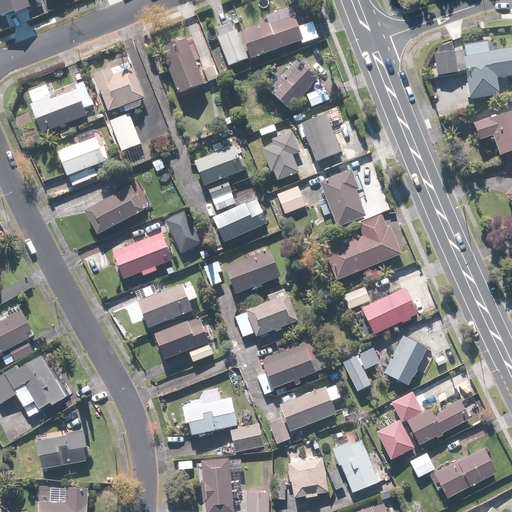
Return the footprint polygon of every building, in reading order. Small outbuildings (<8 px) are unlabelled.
[(41,1),(32,5),(37,16),(46,12),(41,1)] [(215,38),(226,69),(299,43),(300,47),(318,41),(312,25),(297,30),(289,7),(261,17),(264,25),(239,35),(237,30),(215,38)] [(200,87),(184,42),(159,51),(176,96),(200,87)] [(437,78),(461,73),(464,87),(511,77),(511,50),(460,61),(458,51),(432,56),(437,78)] [(286,113),(314,79),(292,61),(264,95),(286,113)] [(109,71),(91,78),(105,115),(120,109),(123,114),(139,108),(137,102),(142,101),(128,66),(110,73),(109,71)] [(38,136),(84,117),(74,93),(50,103),(44,89),(27,96),(31,106),(27,108),(38,136)] [(328,101),(323,89),(303,97),(308,109),(328,101)] [(328,122),(325,113),(322,107),(305,113),(309,123),(299,126),(313,164),(339,155),(327,123),(328,122)] [(511,111),(468,125),(475,145),(490,140),(496,159),(511,153),(511,111)] [(127,115),(108,122),(120,154),(139,146),(127,115)] [(271,148),(259,152),(267,173),(270,172),(274,183),(297,175),(290,157),(297,154),(294,145),(302,142),(298,130),(268,140),(271,148)] [(104,164),(95,140),(54,155),(62,179),(67,177),(72,188),(96,178),(92,168),(104,164)] [(242,173),(233,148),(190,164),(199,189),(242,173)] [(149,163),(155,174),(166,168),(160,157),(149,163)] [(349,172),(317,186),(335,230),(364,217),(353,192),(357,190),(349,172)] [(227,184),(206,191),(213,213),(235,206),(227,184)] [(511,185),(500,197),(511,209),(511,185)] [(142,211),(129,187),(82,213),(95,238),(142,211)] [(297,187),(274,195),(281,215),(304,207),(297,187)] [(267,225),(255,200),(209,222),(220,247),(267,225)] [(184,212),(163,222),(179,257),(200,247),(184,212)] [(399,256),(388,228),(384,230),(379,217),(357,225),(362,236),(341,245),(340,243),(322,250),(334,282),(399,256)] [(170,261),(160,235),(109,257),(120,283),(139,275),(141,278),(153,273),(151,269),(170,261)] [(277,279),(265,252),(221,272),(232,297),(248,290),(250,294),(260,290),(259,287),(277,279)] [(216,262),(200,268),(209,289),(220,285),(215,275),(220,273),(216,262)] [(195,298),(189,282),(157,296),(153,286),(135,294),(139,303),(133,305),(144,332),(191,312),(187,301),(195,298)] [(415,317),(401,290),(357,312),(371,339),(415,317)] [(297,321),(285,295),(234,318),(243,339),(252,335),(254,340),(297,321)] [(34,338),(21,312),(0,323),(0,354),(6,352),(13,363),(30,354),(25,343),(34,338)] [(190,364),(211,356),(196,319),(151,337),(161,362),(185,352),(190,364)] [(424,351),(400,338),(381,377),(405,389),(424,351)] [(319,361),(310,364),(303,346),(256,364),(260,376),(255,378),(262,396),(291,385),(292,388),(298,386),(296,381),(323,371),(319,361)] [(361,371),(377,363),(371,349),(340,363),(353,393),(367,387),(361,371)] [(64,399),(40,358),(20,370),(18,367),(0,378),(0,405),(16,396),(27,416),(46,405),(48,408),(64,399)] [(280,420),(266,425),(274,446),(291,439),(289,434),(333,416),(328,403),(339,398),(335,390),(324,394),(322,389),(275,407),(280,420)] [(410,394),(390,403),(400,424),(402,423),(414,448),(468,422),(458,402),(429,416),(427,412),(420,415),(410,394)] [(236,428),(230,399),(179,410),(185,439),(236,428)] [(398,423),(374,435),(388,461),(412,449),(398,423)] [(256,425),(228,431),(233,454),(261,448),(256,425)] [(61,430),(34,435),(40,471),(85,463),(80,433),(62,436),(61,430)] [(357,439),(329,451),(348,495),(376,482),(357,439)] [(493,474),(481,451),(430,477),(442,500),(493,474)] [(434,471),(425,454),(408,464),(416,481),(434,471)] [(319,458),(285,465),(292,499),(301,497),(302,500),(327,495),(319,458)] [(232,511),(227,460),(196,462),(200,511),(232,511)] [(283,481),(274,481),(274,501),(283,501),(283,481)] [(63,504),(36,504),(35,511),(85,511),(86,490),(63,490),(63,504)] [(267,511),(267,492),(245,493),(245,511),(267,511)]
